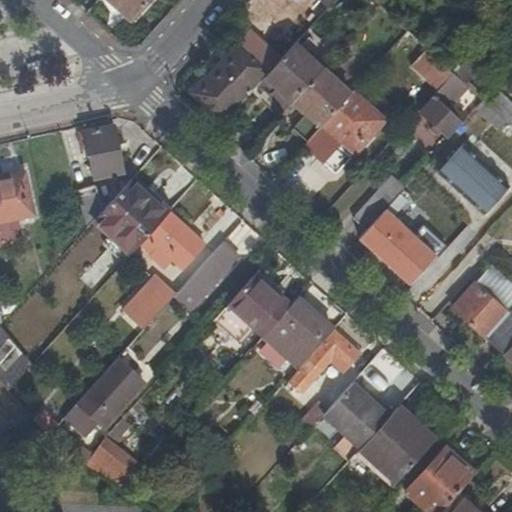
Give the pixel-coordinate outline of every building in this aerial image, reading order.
[(111,0),(126,13),(127,14),(138,0),(111,0)] [(275,55),(285,44),(255,18),(246,31),(275,55)] [(246,31),(244,29),(203,74),(198,70),(182,88),(214,116),(229,99),(231,103),(256,77),(258,74),(261,71),(275,55),(246,31)] [(460,39),(439,63),(446,70),(467,46),(460,39)] [(316,66),(287,41),(285,44),(275,55),(261,71),(271,81),(267,87),(260,94),(277,108),(288,97),(316,66)] [(284,126),(298,139),(314,121),(343,90),(316,66),(288,97),(300,108),(284,126)] [(434,81),(411,108),(441,136),(457,119),(440,103),(459,81),(446,70),(434,81)] [(258,74),(256,77),(267,87),(271,81),(261,71),(258,74)] [(343,90),(314,121),(346,151),(377,117),(345,86),(343,90)] [(511,127),(511,105),(492,87),(481,99),(478,96),(470,104),(503,135),(511,127)] [(116,169),(104,121),(69,129),(72,139),(77,138),(86,176),(116,169)] [(463,145),(437,173),(483,215),(509,188),(463,145)] [(333,147),(321,165),(334,173),(346,155),(333,147)] [(288,159),(279,176),(297,185),(306,167),(288,159)] [(0,171),(0,216),(23,211),(13,169),(0,171)] [(124,172),(85,215),(123,248),(138,232),(160,207),(124,172)] [(359,227),(397,185),(383,172),(345,213),(359,227)] [(359,227),(352,234),(382,261),(385,256),(389,261),(421,225),(417,222),(409,230),(389,211),(402,197),(394,190),(359,227)] [(160,207),(138,232),(148,242),(155,235),(176,256),(196,237),(160,207)] [(440,242),(421,225),(389,261),(407,278),(440,242)] [(232,249),(216,236),(182,273),(168,289),(166,291),(172,297),(182,305),(232,249)] [(496,293),(511,307),(511,290),(480,262),(466,279),(490,300),(496,293)] [(156,278),(168,289),(182,273),(170,263),(156,278)] [(248,268),(219,300),(253,333),(283,300),(248,268)] [(156,278),(153,276),(120,311),(141,330),(172,297),(166,291),(168,289),(156,278)] [(466,279),(445,302),(496,350),(497,349),(511,331),(511,307),(496,293),(490,300),(466,279)] [(291,363),(326,325),(292,294),(259,331),(291,363)] [(0,327),(0,376),(4,381),(26,356),(0,327)] [(308,376),(323,388),(355,352),(328,327),(295,365),(308,376)] [(511,331),(497,349),(511,362),(511,331)] [(109,354),(85,381),(95,391),(81,407),(91,416),(105,400),(111,406),(136,378),(109,354)] [(295,365),(266,395),(280,407),(308,376),(295,365)] [(352,445),(382,412),(346,378),(315,412),(337,433),(326,445),(340,458),(352,445)] [(382,412),(352,445),(390,478),(428,435),(392,402),(382,412)] [(305,424),(296,416),(279,434),(288,443),(305,424)] [(131,469),(148,449),(105,427),(93,439),(90,443),(122,463),(131,469)] [(85,431),(80,436),(90,443),(93,439),(85,431)] [(90,443),(80,436),(75,442),(74,443),(83,451),(90,443)] [(430,511),(453,487),(471,467),(461,459),(463,452),(449,439),(442,439),(400,485),(429,511),(430,511)] [(453,487),(430,511),(475,511),(474,511),(467,505),(470,503),(453,487)]
